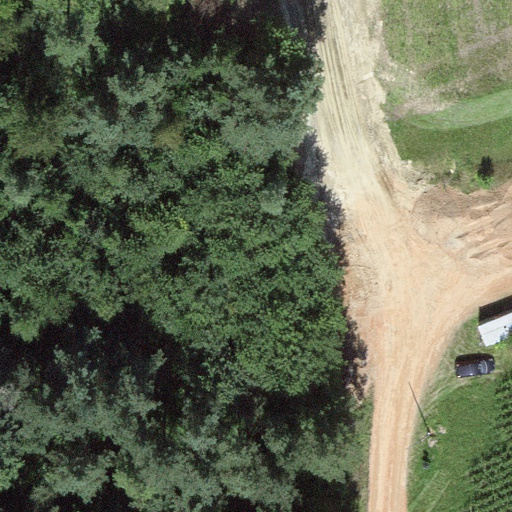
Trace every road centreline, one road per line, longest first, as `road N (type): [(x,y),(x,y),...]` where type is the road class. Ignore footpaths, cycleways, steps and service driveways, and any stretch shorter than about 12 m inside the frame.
road 1 (track): [(376,511),(384,267),(330,0)]
road 2 (track): [(384,267),(511,224)]
